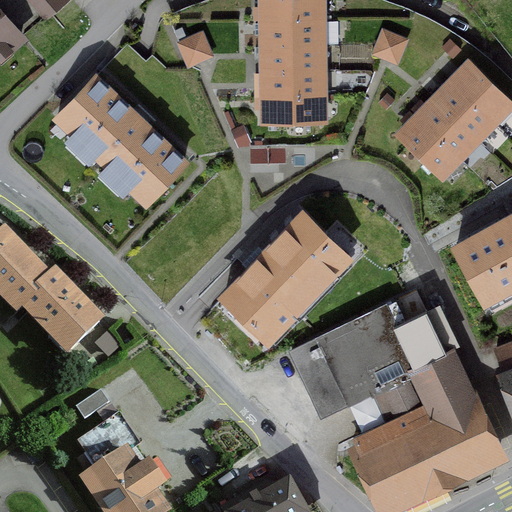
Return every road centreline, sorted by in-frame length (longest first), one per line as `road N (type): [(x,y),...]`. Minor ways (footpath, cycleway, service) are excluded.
road 1 (unclassified): [(0,175),(349,511)]
road 2 (residential): [(131,0),(0,121)]
